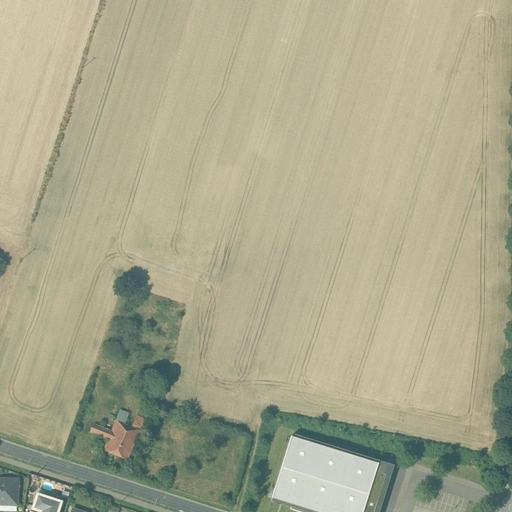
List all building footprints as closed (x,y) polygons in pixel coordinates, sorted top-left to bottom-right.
[(143,404),(140,410),(150,415),(152,409),(143,404)] [(137,415),(145,419),(147,420),(150,415),(140,410),(137,415)] [(120,412),(116,421),(124,424),(128,415),(120,412)] [(137,422),(142,425),(145,419),(137,415),(132,427),(134,429),(137,422)] [(108,440),(107,441),(119,446),(121,441),(132,447),(140,431),(134,429),(132,427),(124,424),(116,421),(112,432),(93,424),(90,432),(108,440)] [(134,429),(140,431),(142,425),(137,422),(134,429)] [(377,464),(290,437),(271,499),(281,502),(277,511),(373,511),(385,476),(374,473),(377,464)] [(132,447),(121,441),(119,446),(107,441),(104,451),(127,460),(132,447)] [(0,479),(0,504),(16,504),(17,480),(0,479)] [(58,511),(61,502),(37,494),(31,511),(32,511),(58,511)]
